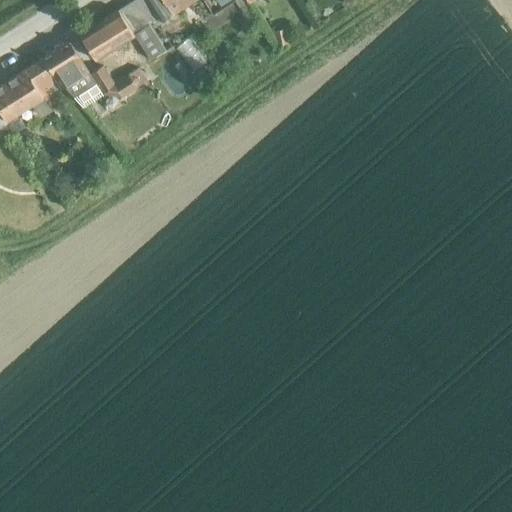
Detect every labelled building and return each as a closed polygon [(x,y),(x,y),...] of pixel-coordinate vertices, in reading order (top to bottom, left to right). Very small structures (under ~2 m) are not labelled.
[(132,0),(130,0),(124,4),(136,23),(144,18),(132,0)] [(132,0),(144,18),(151,14),(154,12),(146,0),(132,0)] [(146,0),(154,12),(159,20),(177,9),(177,10),(185,5),(182,0),(146,0)] [(136,23),(124,4),(117,8),(129,28),(136,23)] [(129,28),(117,8),(79,32),(95,58),(132,34),(129,28)] [(284,28),(271,30),(275,45),(287,42),(284,28)] [(69,39),(42,57),(56,79),(60,85),(62,83),(72,95),(81,106),(103,92),(102,91),(95,81),(89,71),(79,55),(69,39)] [(56,79),(42,57),(24,68),(41,96),(42,97),(46,101),(51,107),(59,101),(51,89),(49,90),(47,87),(44,88),(43,87),(56,79)] [(103,62),(89,71),(95,81),(102,91),(121,94),(135,86),(126,71),(114,78),(103,62)] [(215,63),(205,66),(209,81),(220,77),(215,63)] [(0,83),(0,111),(6,122),(13,132),(14,131),(23,125),(15,112),(41,96),(24,68),(0,83)] [(185,68),(179,72),(182,77),(188,73),(185,68)] [(23,125),(14,131),(21,141),(30,135),(23,125)] [(76,183),(65,186),(68,195),(79,192),(76,183)]
